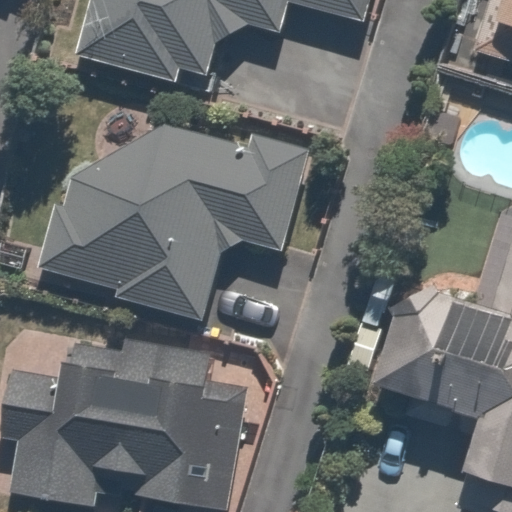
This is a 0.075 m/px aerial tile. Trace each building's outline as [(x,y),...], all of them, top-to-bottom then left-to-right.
[(388,0),(103,0),(86,66),(186,93),(197,53),(251,67),(261,30),(297,40),(306,6),(382,26),(388,0)] [(511,0),(508,0),(490,58),(511,64),(511,0)] [(337,161),(206,122),(66,187),(41,272),(212,324),(236,245),(306,266),(337,161)] [(508,511),(511,511),(511,270),(501,308),(432,287),(398,401),(501,432),(479,504),(508,511)] [(276,358),(75,326),(67,374),(16,366),(5,432),(29,435),(18,502),(78,511),(116,511),(120,489),(252,510),(276,358)]
